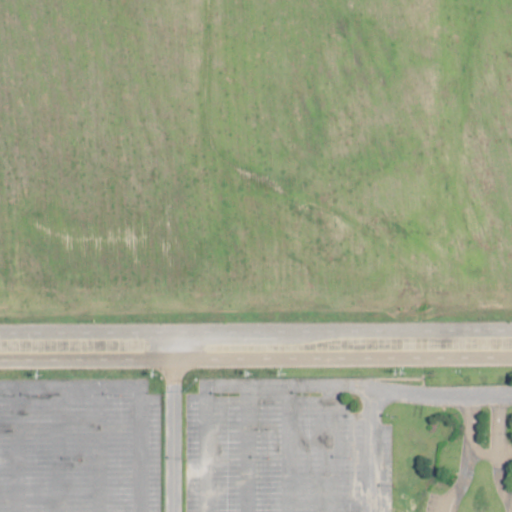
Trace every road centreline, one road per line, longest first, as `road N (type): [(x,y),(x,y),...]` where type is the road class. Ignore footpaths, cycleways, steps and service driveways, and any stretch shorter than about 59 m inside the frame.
road 1 (tertiary): [(0,361),(511,357)]
road 2 (tertiary): [(511,328),(0,331)]
